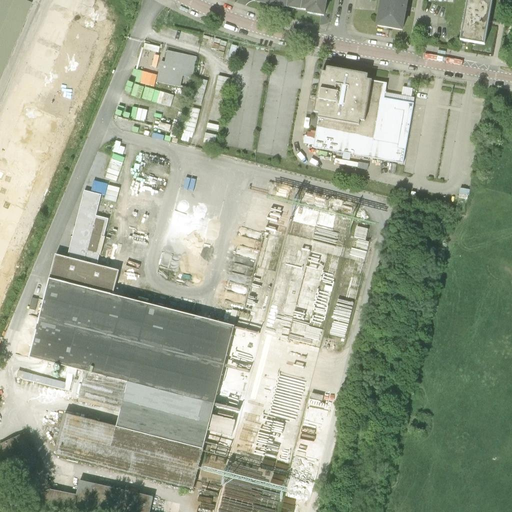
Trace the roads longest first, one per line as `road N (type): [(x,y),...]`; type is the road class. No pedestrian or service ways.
road 1 (residential): [(336,46),(511,77)]
road 2 (residential): [(185,0),(336,46)]
